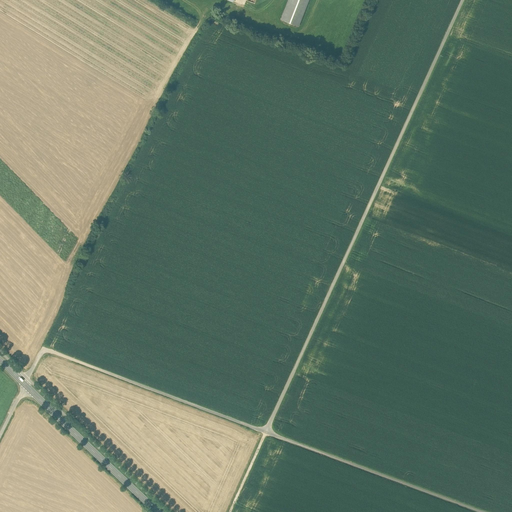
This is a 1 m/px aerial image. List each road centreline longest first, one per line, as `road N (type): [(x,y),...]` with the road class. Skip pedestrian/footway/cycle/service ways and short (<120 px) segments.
road 1 (residential): [(265,432),(462,0)]
road 2 (unclassified): [(24,383),(50,350),(265,432)]
road 3 (unclassified): [(265,432),(479,511)]
road 4 (tertiary): [(24,383),(158,511)]
